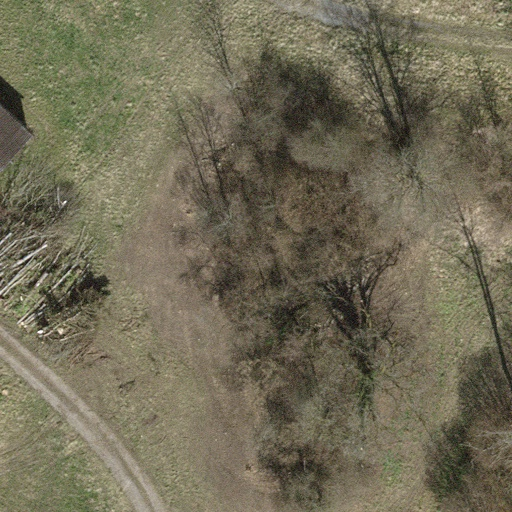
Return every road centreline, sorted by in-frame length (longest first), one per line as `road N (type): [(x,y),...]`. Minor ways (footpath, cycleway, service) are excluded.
road 1 (track): [(157,511),(137,468),(0,335)]
road 2 (track): [(308,0),(457,38),(511,43)]
